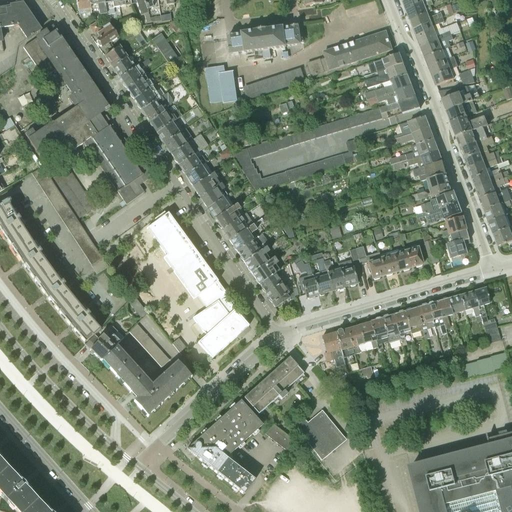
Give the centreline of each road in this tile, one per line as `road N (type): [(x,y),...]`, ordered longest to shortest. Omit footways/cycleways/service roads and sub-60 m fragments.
road 1 (residential): [(48,0),(278,332)]
road 2 (residential): [(488,270),(390,0)]
road 3 (trunk): [(193,511),(0,307)]
road 4 (motorway): [(190,511),(0,312)]
road 5 (residential): [(278,332),(488,270)]
road 6 (motorway): [(0,359),(151,511)]
road 7 (trunk): [(0,362),(148,511)]
road 8 (residential): [(115,447),(116,416),(0,282)]
road 9 (residential): [(138,466),(278,332)]
road 10 (residential): [(115,447),(0,326)]
road 11 (residential): [(0,405),(92,511)]
